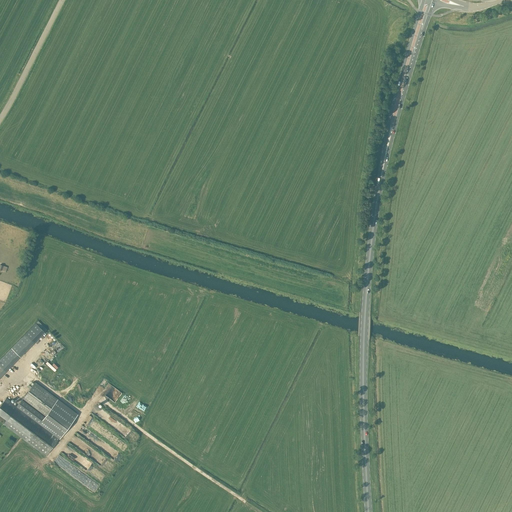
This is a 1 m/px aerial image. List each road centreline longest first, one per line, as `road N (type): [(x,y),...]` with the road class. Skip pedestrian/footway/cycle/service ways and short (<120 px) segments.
road 1 (primary): [(368,511),(363,341),(379,184)]
road 2 (primary): [(379,184),(433,1)]
road 3 (primary): [(423,0),(379,184)]
road 4 (unclassified): [(63,0),(0,121)]
